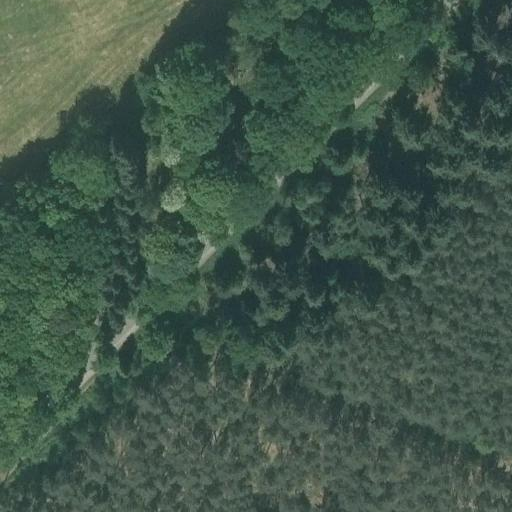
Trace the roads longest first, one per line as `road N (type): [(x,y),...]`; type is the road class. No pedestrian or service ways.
road 1 (unclassified): [(0,478),(484,0)]
road 2 (track): [(511,469),(155,324)]
